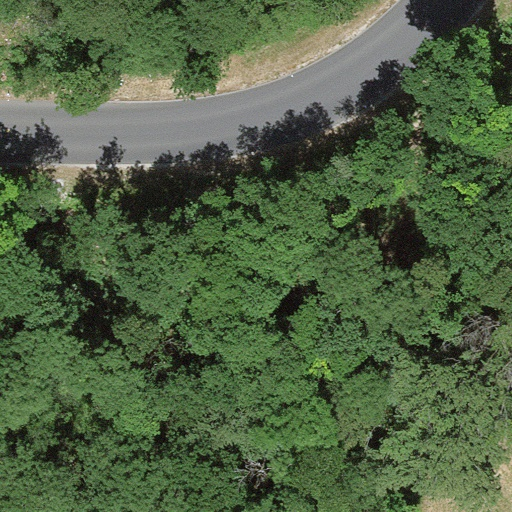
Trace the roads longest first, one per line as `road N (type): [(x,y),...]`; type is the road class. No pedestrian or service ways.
road 1 (track): [(511,292),(387,331),(214,411),(159,424),(0,417)]
road 2 (tertiary): [(452,0),(395,53),(278,118),(208,135),(129,141),(0,137)]
